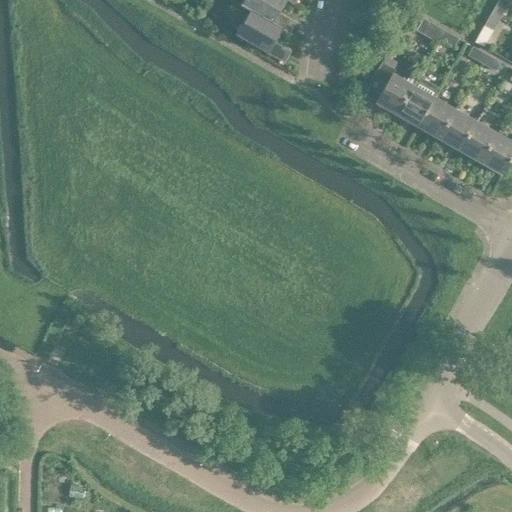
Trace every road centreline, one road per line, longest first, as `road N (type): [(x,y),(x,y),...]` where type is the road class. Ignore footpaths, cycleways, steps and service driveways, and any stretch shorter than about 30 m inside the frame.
road 1 (residential): [(270,511),(29,377)]
road 2 (residential): [(511,228),(355,137)]
road 3 (residential): [(424,404),(511,259)]
road 4 (residential): [(333,511),(373,485),(424,404)]
road 5 (unclassified): [(26,511),(29,377)]
